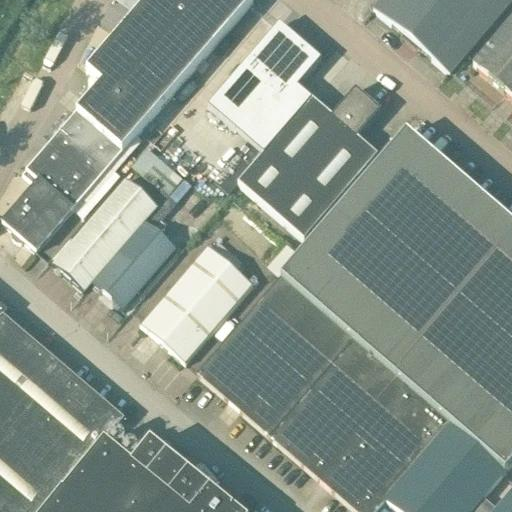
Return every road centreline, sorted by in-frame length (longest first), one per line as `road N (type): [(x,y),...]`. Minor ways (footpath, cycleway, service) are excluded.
road 1 (unclassified): [(91,0),(0,164),(0,283),(269,511)]
road 2 (unclassified): [(511,176),(299,0)]
